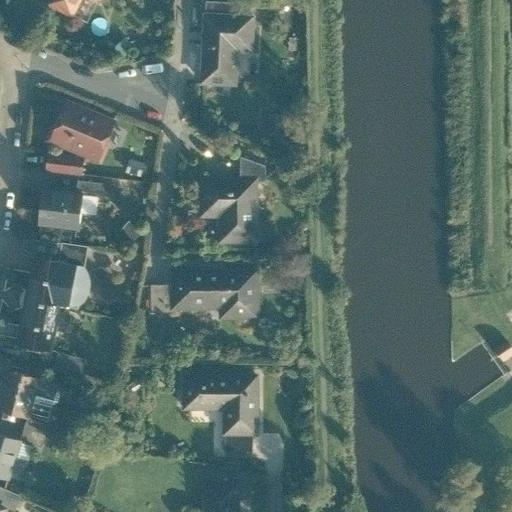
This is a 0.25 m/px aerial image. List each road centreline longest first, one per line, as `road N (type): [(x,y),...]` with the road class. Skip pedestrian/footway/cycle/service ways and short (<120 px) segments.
road 1 (residential): [(172,112),(20,55)]
road 2 (residential): [(0,213),(20,55)]
